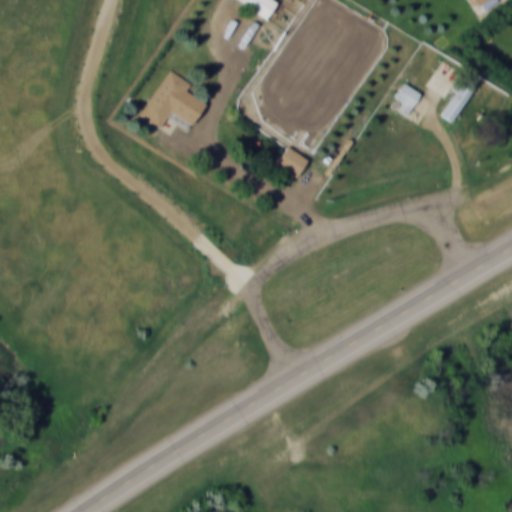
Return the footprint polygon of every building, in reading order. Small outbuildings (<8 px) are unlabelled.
[(238,0),(265,17),(276,1),(274,0),(238,0)] [(190,123),(204,102),(185,91),(191,82),(168,67),(139,115),(159,127),(170,110),(190,123)] [(476,85),(462,73),(450,88),(456,93),(440,113),(448,120),(476,85)] [(405,114),(419,92),(403,81),(394,95),(403,101),(398,109),(405,114)] [(295,177),(307,159),(287,144),(274,162),(295,177)]
